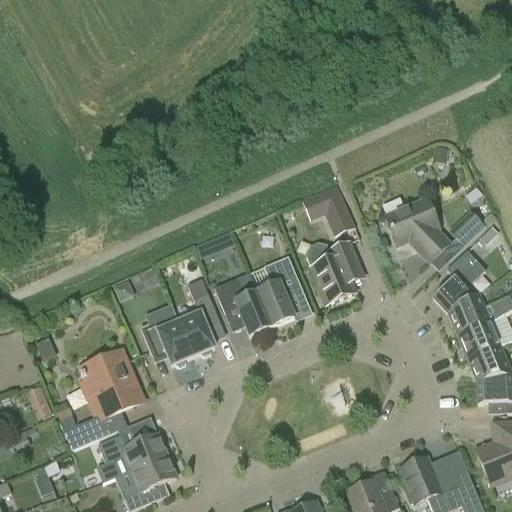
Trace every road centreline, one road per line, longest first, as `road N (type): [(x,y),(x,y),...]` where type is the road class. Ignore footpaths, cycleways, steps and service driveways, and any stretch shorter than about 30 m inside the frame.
road 1 (residential): [(230,503),(188,402),(378,324),(402,348),(416,385),(416,427)]
road 2 (residential): [(416,427),(230,503)]
